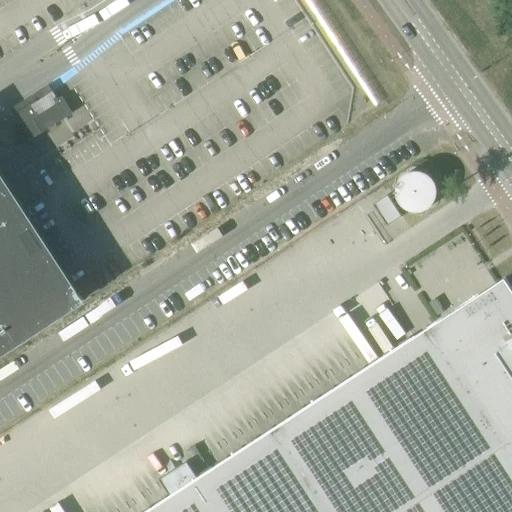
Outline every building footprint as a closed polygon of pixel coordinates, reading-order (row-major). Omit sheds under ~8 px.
[(33,120),(41,133),(72,113),(61,97),(57,99),(52,92),(31,106),(38,117),(33,120)] [(434,183),(431,179),(427,175),(422,173),(416,172),(411,173),(406,175),(401,178),(398,183),(396,188),(396,193),(397,199),(399,204),(403,208),(407,211),(412,212),(418,212),(423,211),(428,208),(432,204),(435,200),(436,194),(436,189),(434,183)] [(0,185),(0,349),(75,300),(0,185)] [(372,205),(386,227),(401,217),(387,195),(372,205)] [(511,511),(511,292),(504,280),(497,285),(478,297),(477,296),(467,302),(442,318),(413,337),(412,337),(380,359),(351,377),(277,426),(199,477),(197,478),(186,461),(158,480),(169,496),(144,511),(511,511)] [(435,299),(428,303),(437,316),(443,312),(435,299)]
